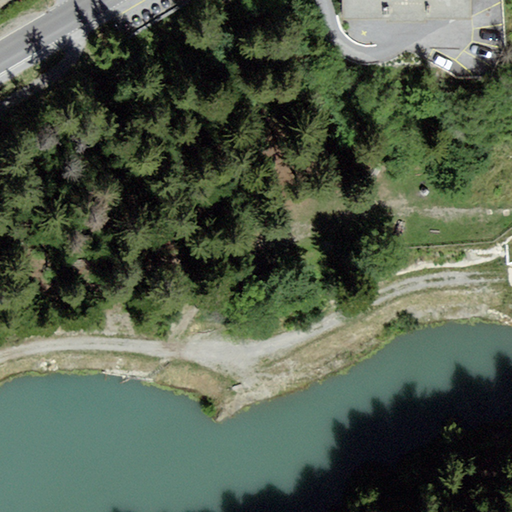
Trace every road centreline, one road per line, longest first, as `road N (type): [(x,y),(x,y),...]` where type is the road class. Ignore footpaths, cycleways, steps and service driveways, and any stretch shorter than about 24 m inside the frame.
road 1 (track): [(0,357),(53,344),(249,349),(413,283),(503,275)]
road 2 (track): [(64,19),(73,36),(65,65),(0,108)]
